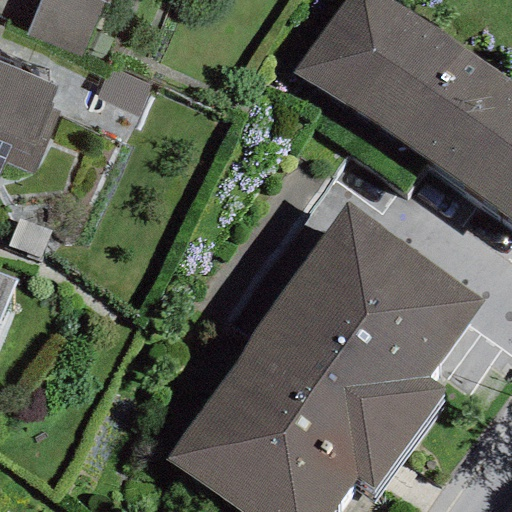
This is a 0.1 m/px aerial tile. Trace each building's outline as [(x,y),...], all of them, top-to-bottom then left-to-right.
[(105,0),(104,0),(40,0),(25,36),(79,60),(105,0)] [(511,88),(388,0),(344,0),(294,71),(511,227),(511,88)] [(0,168),(2,164),(35,176),(59,113),(47,108),(55,86),(0,65),(0,168)] [(109,68),(94,98),(135,118),(150,87),(109,68)] [(483,302),(348,206),(165,460),(237,511),(332,511),(353,484),(370,496),(445,391),(428,378),(483,302)] [(50,231),(18,220),(9,248),(40,259),(50,231)] [(0,325),(18,281),(0,273),(0,325)]
